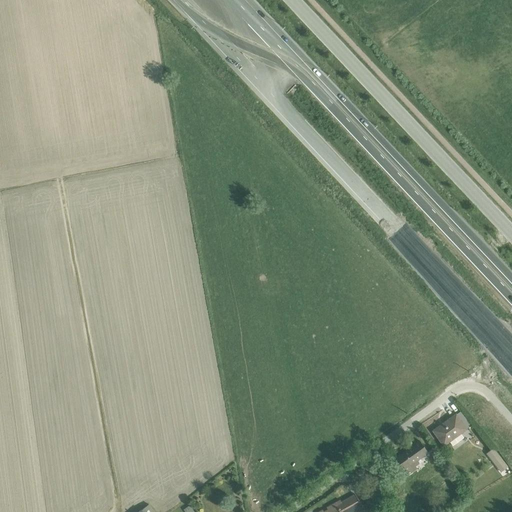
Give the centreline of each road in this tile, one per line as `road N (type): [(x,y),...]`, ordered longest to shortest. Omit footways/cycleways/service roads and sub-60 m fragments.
road 1 (motorway): [(182,0),(511,351)]
road 2 (motorway): [(511,294),(234,0)]
road 3 (unclassified): [(511,231),(296,0)]
road 4 (residential): [(285,511),(462,386)]
